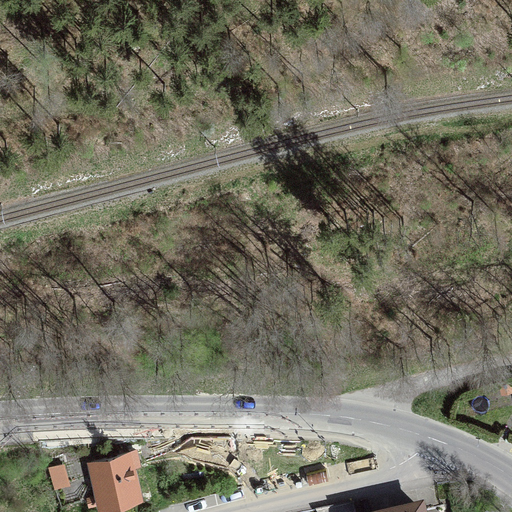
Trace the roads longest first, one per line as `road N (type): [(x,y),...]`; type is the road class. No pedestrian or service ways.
road 1 (secondary): [(0,417),(265,411),(356,418),(431,437)]
road 2 (residential): [(431,437),(389,474),(234,511)]
